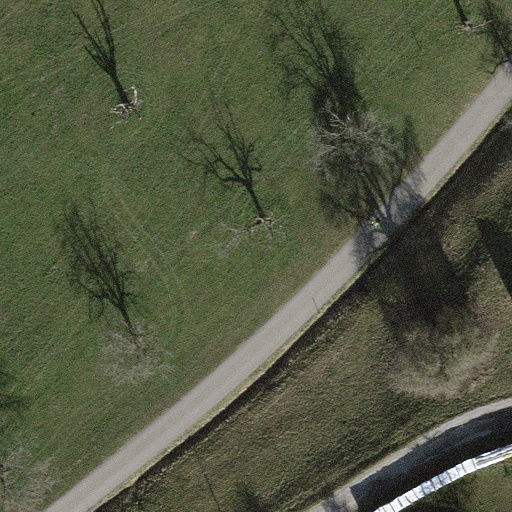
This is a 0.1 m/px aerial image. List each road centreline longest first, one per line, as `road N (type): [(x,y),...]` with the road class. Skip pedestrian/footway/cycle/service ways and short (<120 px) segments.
road 1 (track): [(69,511),(315,294),(511,77)]
road 2 (track): [(330,511),(424,452),(511,415)]
